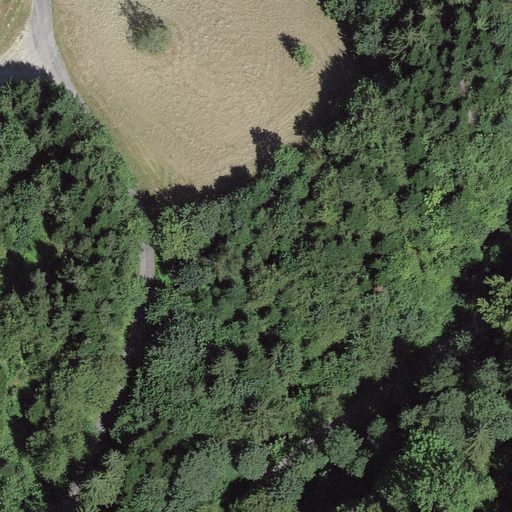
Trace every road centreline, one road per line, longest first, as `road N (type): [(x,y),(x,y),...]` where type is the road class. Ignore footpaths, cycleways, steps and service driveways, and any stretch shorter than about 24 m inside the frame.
road 1 (track): [(63,511),(130,345),(138,247),(113,165),(39,51),(40,0)]
road 2 (track): [(511,290),(319,434),(238,511)]
